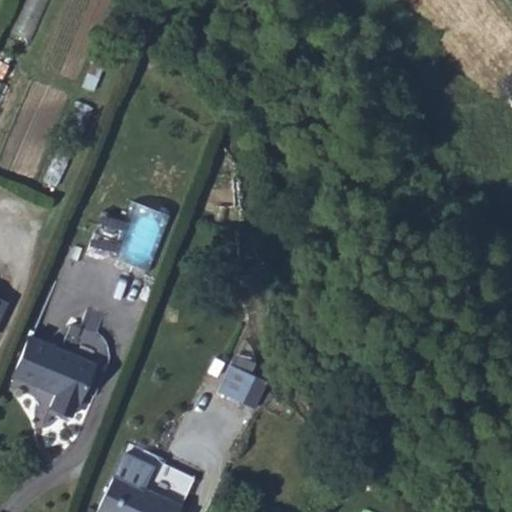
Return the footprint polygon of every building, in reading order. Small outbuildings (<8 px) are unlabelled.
[(26,0),(14,28),(33,37),(49,0),(26,0)] [(148,268),(169,211),(132,198),(110,254),(148,268)] [(40,342),(23,383),(66,401),(60,414),(81,423),(104,370),(40,342)] [(268,380),(230,363),(217,390),(255,408),(268,380)] [(128,452),(118,480),(103,511),(186,511),(187,511),(145,491),(154,463),(128,452)]
